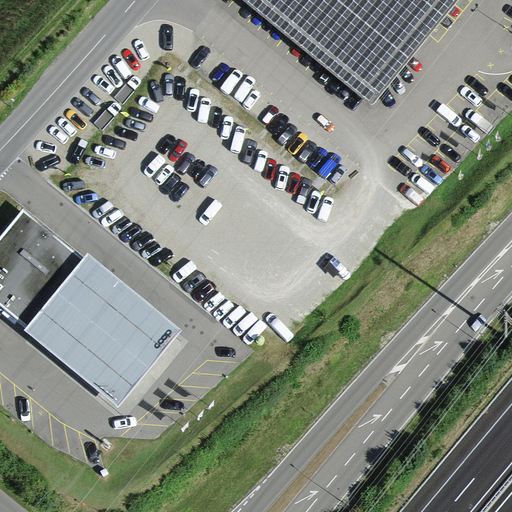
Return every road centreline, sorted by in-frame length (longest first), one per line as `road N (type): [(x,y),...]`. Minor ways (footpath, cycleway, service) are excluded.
road 1 (primary): [(511,227),(253,511)]
road 2 (primary): [(319,511),(511,279)]
road 3 (residential): [(0,150),(135,0)]
